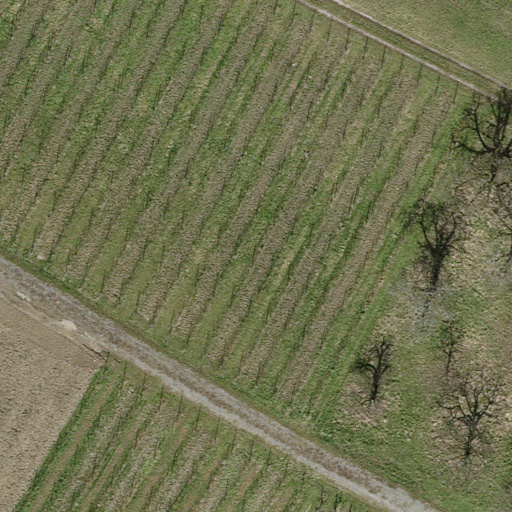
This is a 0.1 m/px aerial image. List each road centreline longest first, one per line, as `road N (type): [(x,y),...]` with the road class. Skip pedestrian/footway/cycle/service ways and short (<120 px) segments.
road 1 (track): [(0,251),(306,457),(414,511)]
road 2 (track): [(511,100),(350,0)]
